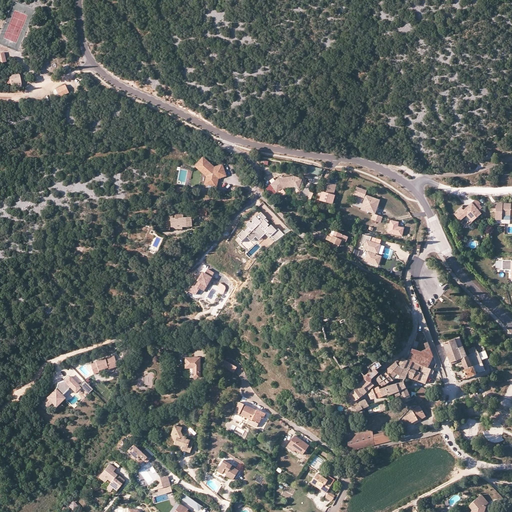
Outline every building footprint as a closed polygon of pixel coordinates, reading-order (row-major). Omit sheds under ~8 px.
[(11,83),(11,84),(15,84),(21,82),(20,74),(15,75),(12,76),(10,76),(10,78),(11,83)] [(66,86),(57,90),(60,98),(70,93),(66,86)] [(219,174),(220,176),(226,174),(222,164),(214,166),(203,157),(196,165),(207,175),(206,183),(217,185),(218,179),(215,178),(216,175),(219,174)] [(319,175),(321,169),(306,165),(304,171),(319,175)] [(277,192),(282,187),(294,186),(299,188),(302,178),(295,176),(281,177),(277,180),(276,179),(270,184),(277,192)] [(333,194),(337,184),(330,182),(326,192),(333,194)] [(355,193),(365,196),(365,198),(363,202),(365,205),(364,210),(373,213),(371,219),(381,222),(383,217),(375,214),(380,200),(366,194),(367,190),(357,187),(355,193)] [(281,188),(277,192),(280,197),(286,195),(281,188)] [(472,203),(469,206),(463,211),(461,209),(454,214),(459,221),(466,216),(472,223),(482,214),(480,212),(476,208),(473,204),(472,203)] [(511,203),(497,204),(497,205),(497,213),(498,220),(504,220),(504,216),(511,216),(511,203)] [(271,235),(277,229),(272,223),(269,226),(268,224),(269,223),(265,218),(267,216),(262,211),(258,214),(262,217),(260,219),(256,215),(252,219),(253,220),(251,221),(250,220),(246,223),(249,226),(245,230),(243,229),(238,234),(242,239),(247,235),(251,239),(256,235),(259,238),(265,232),(269,236),(271,234),(271,235)] [(175,216),(170,216),(170,230),(175,229),(175,226),(191,225),(191,216),(182,216),(182,212),(175,212),(175,216)] [(399,222),(390,220),(387,233),(402,236),(404,227),(398,226),(399,222)] [(271,235),(271,234),(269,236),(274,241),(276,239),(279,243),(287,236),(281,230),(277,229),(271,235)] [(327,235),(325,239),(339,245),(341,240),(343,241),(345,242),(347,235),(334,230),(331,237),(327,235)] [(381,245),(380,244),(370,241),(372,237),(364,234),(361,243),(365,245),(364,249),(369,250),(366,261),(379,265),(382,256),(376,254),(375,254),(375,252),(377,253),(378,253),(381,245)] [(511,260),(502,261),(502,270),(511,270),(511,280),(511,260)] [(204,291),(213,277),(212,276),(206,272),(205,274),(203,272),(200,277),(199,279),(197,277),(188,290),(195,295),(200,288),(204,291)] [(217,288),(223,291),(226,286),(219,282),(217,288)] [(444,343),(447,351),(457,347),(455,339),(444,343)] [(423,366),(428,368),(433,355),(427,340),(423,343),(426,348),(420,350),(415,349),(416,347),(413,346),(407,360),(402,359),(399,362),(396,367),(400,368),(403,369),(401,376),(399,379),(402,379),(403,381),(403,383),(406,383),(405,378),(406,376),(408,376),(410,369),(413,361),(414,361),(419,363),(423,366)] [(462,346),(447,351),(451,360),(460,357),(466,354),(463,346),(462,346)] [(462,369),(466,377),(486,369),(478,350),(477,351),(470,353),(466,354),(460,357),(464,368),(462,369)] [(91,362),(94,372),(100,371),(99,369),(109,367),(109,368),(118,366),(115,355),(106,357),(98,359),(98,360),(91,362)] [(200,376),(200,357),(185,357),(185,366),(189,366),(193,366),(193,376),(200,376)] [(223,358),(219,364),(234,373),(237,368),(223,358)] [(394,365),(389,368),(392,371),(396,367),(399,362),(398,361),(394,365)] [(413,361),(410,369),(417,372),(419,363),(414,361),(413,361)] [(417,372),(414,379),(419,381),(423,366),(419,363),(417,372)] [(419,381),(426,384),(429,377),(431,378),(433,370),(428,368),(423,366),(419,381)] [(389,377),(391,382),(399,379),(401,376),(403,369),(400,368),(396,367),(392,371),(389,368),(387,370),(390,374),(387,375),(389,377)] [(370,378),(378,372),(376,369),(364,376),(365,378),(363,380),(365,382),(366,382),(371,382),(370,378)] [(408,376),(414,379),(417,372),(410,369),(408,376)] [(377,378),(381,383),(389,377),(387,375),(390,374),(387,370),(377,378)] [(71,387),(76,382),(70,375),(64,380),(60,384),(58,382),(56,388),(43,400),(48,406),(52,402),(55,405),(64,397),(61,394),(70,386),(71,387)] [(387,384),(391,382),(389,377),(381,383),(383,385),(387,384)] [(93,389),(85,380),(81,383),(89,393),(93,389)] [(75,391),(80,387),(76,382),(71,387),(75,391)] [(372,387),(374,385),(371,382),(366,382),(365,382),(358,387),(357,387),(364,394),(372,387)] [(401,392),(408,390),(406,386),(406,383),(403,383),(397,385),(401,392)] [(389,399),(398,396),(399,399),(403,397),(401,392),(397,385),(379,390),(381,397),(387,395),(389,399)] [(345,396),(350,403),(351,403),(364,394),(357,387),(345,396)] [(376,388),(370,393),(373,399),(381,397),(379,390),(379,387),(376,388)] [(411,398),(420,404),(430,393),(422,387),(411,398)] [(405,401),(411,398),(408,390),(401,392),(403,397),(405,401)] [(357,410),(364,409),(369,406),(366,399),(360,402),(359,405),(353,406),(352,410),(357,410)] [(256,411),(245,406),(240,414),(252,421),(253,419),(258,422),(261,417),(263,419),(266,413),(257,409),(256,411)] [(410,425),(418,419),(425,415),(420,407),(405,417),(410,425)] [(184,442),(183,446),(190,449),(194,440),(186,437),(187,436),(183,434),(182,430),(183,427),(175,425),(173,431),(175,432),(178,435),(177,438),(176,442),(181,444),(183,441),(184,442)] [(348,440),(348,443),(350,451),(377,444),(375,436),(373,431),(348,440)] [(394,431),(375,436),(377,444),(396,439),(394,431)] [(295,435),(289,444),(297,449),(305,453),(311,445),(295,435)] [(133,455),(131,457),(137,461),(141,457),(146,461),(147,462),(151,457),(145,452),(144,453),(142,452),(133,444),(131,447),(130,446),(128,448),(129,449),(128,450),(133,455)] [(297,449),(289,444),(288,447),(295,452),(297,449)] [(141,457),(137,461),(142,466),(146,461),(141,457)] [(225,476),(231,480),(237,470),(232,467),(232,466),(222,459),(216,468),(223,473),(224,471),(228,473),(225,476)] [(116,491),(126,481),(119,474),(117,476),(114,473),(116,470),(110,465),(103,474),(109,479),(112,482),(110,485),(116,491)] [(327,492),(333,482),(325,477),(318,473),(312,482),(321,487),(321,488),(327,492)] [(109,479),(103,474),(100,477),(106,483),(109,479)] [(327,474),(325,477),(333,482),(335,480),(327,474)] [(156,480),(157,484),(162,482),(162,480),(169,478),(168,475),(157,478),(156,480)] [(158,486),(159,488),(171,485),(169,478),(162,480),(162,482),(157,484),(158,486)] [(172,490),(171,485),(159,488),(160,493),(172,490)] [(334,496),(329,493),(326,497),(331,501),(334,496)] [(482,493),(475,499),(477,502),(475,504),(477,507),(475,511),(474,511),(473,511),(485,511),(486,509),(486,506),(485,504),(488,501),(482,493)] [(187,495),(184,499),(194,506),(197,502),(187,495)] [(475,499),(468,505),(472,508),(470,511),(473,511),(474,511),(475,511),(477,507),(475,504),(477,502),(475,499)] [(203,506),(197,502),(194,506),(200,511),(203,506)] [(189,511),(187,510),(188,508),(180,503),(174,511),(189,511)]
